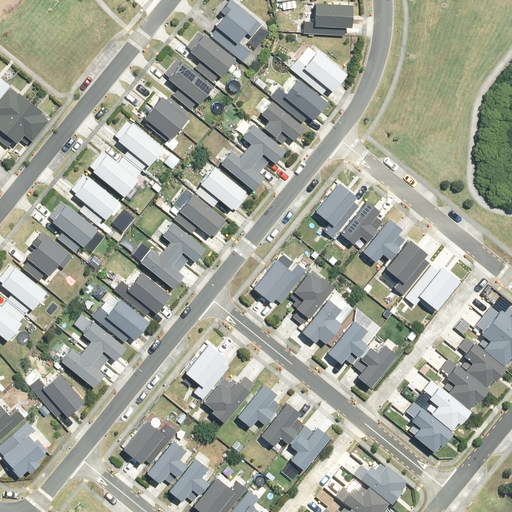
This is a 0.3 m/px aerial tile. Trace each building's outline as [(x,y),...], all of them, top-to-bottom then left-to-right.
[(213,36),(252,66),(258,58),(252,54),(272,28),(235,0),(233,0),(230,5),(234,8),(213,36)] [(355,27),(357,4),(354,4),(354,2),(334,1),(334,4),(320,3),(320,8),(312,7),(311,18),(300,17),(299,33),(347,36),(348,27),(355,27)] [(208,35),(195,51),(227,75),(239,59),(208,35)] [(303,76),(331,101),(337,106),(344,98),(336,91),(351,73),(322,50),(319,54),(312,49),(295,70),(303,76)] [(184,62),(172,78),(203,103),(216,87),(184,62)] [(0,75),(0,101),(13,86),(0,75)] [(303,76),(299,82),(292,76),(284,87),(276,81),(269,90),(275,95),(272,98),(302,123),(310,112),(318,118),(331,101),(303,76)] [(13,86),(0,101),(0,112),(3,114),(0,118),(0,124),(21,142),(28,134),(34,138),(51,117),(13,86)] [(192,119),(165,96),(147,117),(175,140),(192,119)] [(302,123),(272,98),(262,111),(272,120),(264,129),(277,140),(287,128),(299,138),(307,127),(302,123)] [(127,131),(121,140),(153,165),(166,147),(130,119),(123,128),(127,131)] [(277,140),(264,129),(257,123),(247,136),(255,142),(243,157),(235,150),(225,164),(257,189),(269,174),(257,165),(267,152),(279,162),(289,149),(277,140)] [(121,162),(111,153),(97,171),(127,196),(145,175),(124,158),(121,162)] [(182,162),(171,154),(164,162),(175,170),(182,162)] [(182,210),(214,235),(230,216),(217,206),(222,198),(235,209),(250,191),(218,165),(182,210)] [(123,202),(91,176),(78,193),(109,218),(123,202)] [(333,236),(356,205),(341,194),(345,189),(338,183),(318,210),(331,220),(324,230),(333,236)] [(101,229),(65,200),(51,216),(87,246),(101,229)] [(372,241),(382,230),(373,222),(383,212),(371,201),(343,232),(356,244),(364,234),(372,241)] [(140,261),(177,288),(189,274),(177,264),(187,252),(199,262),(211,246),(176,217),(163,234),(171,241),(162,252),(154,245),(140,261)] [(403,294),(430,264),(413,249),(416,246),(409,240),(403,247),(396,241),(405,230),(392,218),(382,230),(372,241),(359,255),(369,263),(372,259),(377,263),(387,252),(394,258),(387,266),(400,278),(393,286),(403,294)] [(31,257),(52,275),(61,264),(64,267),(75,255),(45,229),(36,240),(42,245),(31,257)] [(288,294),(305,272),(296,263),(288,272),(275,262),(253,288),(262,295),(265,291),(279,302),(288,294)] [(49,291),(12,264),(6,273),(10,276),(4,285),(14,292),(8,300),(28,313),(33,306),(36,309),(49,291)] [(430,264),(403,294),(414,304),(422,295),(435,307),(457,281),(449,274),(445,278),(430,264)] [(289,310),(310,326),(329,301),(325,298),(333,287),(313,271),(310,275),(305,272),(288,294),(297,300),(289,310)] [(131,289),(160,313),(175,294),(146,272),(131,289)] [(331,344),(347,325),(339,318),(346,309),(331,297),(329,301),(310,326),(304,330),(318,341),(322,336),(331,344)] [(153,322),(124,298),(109,316),(138,340),(153,322)] [(28,313),(8,300),(4,305),(0,301),(0,331),(13,341),(26,323),(22,321),(28,313)] [(477,325),(486,332),(485,333),(493,340),(487,348),(508,365),(511,360),(511,314),(504,309),(501,313),(492,306),(477,325)] [(130,346),(92,318),(82,332),(89,338),(79,351),(71,345),(58,361),(95,388),(106,374),(101,369),(112,355),(119,361),(130,346)] [(474,342),(476,344),(478,342),(485,333),(466,318),(457,328),(467,336),(474,342)] [(359,320),(334,351),(334,354),(345,363),(355,351),(363,358),(373,345),(365,338),(371,330),(359,320)] [(478,342),(476,344),(474,342),(467,336),(460,345),(469,353),(468,355),(475,361),(469,370),(491,387),(498,378),(502,381),(511,368),(508,365),(487,348),(478,342)] [(192,391),(203,399),(222,375),(234,361),(209,342),(184,373),(198,384),(192,391)] [(373,345),(363,358),(371,364),(362,376),(375,386),(401,354),(389,344),(382,352),(373,345)] [(452,345),(445,354),(450,358),(458,364),(465,355),(452,345)] [(469,370),(461,363),(459,365),(458,364),(450,358),(443,367),(452,375),(450,377),(457,383),(451,391),(474,409),(481,400),(484,403),(495,390),(491,387),(469,370)] [(64,373),(47,388),(71,415),(88,400),(64,373)] [(234,411),(240,415),(255,397),(248,391),(253,384),(241,375),(234,384),(222,375),(203,399),(200,401),(226,421),(234,411)] [(451,391),(431,375),(420,388),(441,405),(434,414),(455,430),(462,422),(467,425),(477,412),(474,409),(451,391)] [(269,425),(279,413),(270,406),(280,394),(267,383),(255,397),(240,415),(253,427),(261,418),(269,425)] [(180,414),(159,396),(149,408),(169,426),(180,414)] [(411,430),(438,452),(444,443),(449,447),(460,434),(455,430),(434,414),(414,398),(402,412),(416,423),(411,430)] [(0,442),(26,418),(15,407),(11,411),(0,399),(0,442)] [(279,413),(269,425),(271,426),(264,435),(277,446),(285,436),(293,444),(303,432),(294,425),(303,413),(290,402),(280,414),(279,413)] [(34,471),(43,463),(41,460),(50,453),(46,449),(50,445),(29,421),(0,446),(0,447),(24,475),(32,468),(34,471)] [(128,444),(155,465),(173,443),(146,421),(128,444)] [(303,432),(293,444),(301,450),(293,459),(306,470),(332,437),(320,427),(310,439),(303,432)] [(186,446),(176,439),(173,443),(155,465),(149,471),(163,482),(173,469),(182,477),(191,465),(183,458),(190,450),(186,446)] [(205,477),(212,468),(199,456),(191,465),(182,477),(172,489),(186,501),(196,488),(204,494),(212,483),(205,477)] [(359,464),(350,477),(394,508),(407,490),(386,474),(381,480),(359,464)] [(229,511),(248,489),(234,478),(227,488),(216,479),(212,483),(204,494),(194,507),(200,511),(229,511)] [(342,485),(333,498),(352,511),(388,511),(390,510),(368,494),(364,501),(342,485)] [(261,511),(252,505),(258,498),(248,489),(229,511),(261,511)]
